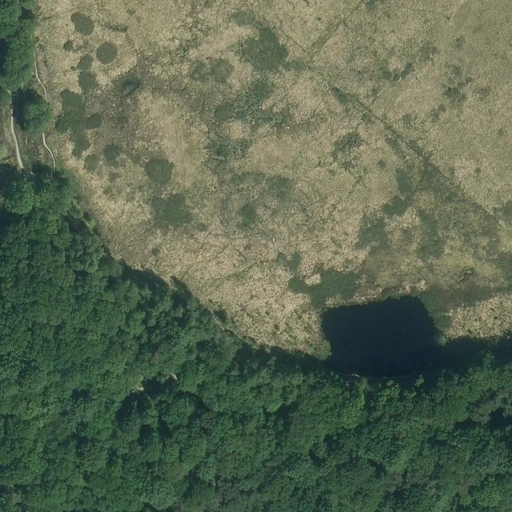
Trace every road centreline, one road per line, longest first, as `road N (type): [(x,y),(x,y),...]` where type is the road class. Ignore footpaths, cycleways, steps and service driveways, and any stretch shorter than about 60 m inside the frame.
road 1 (track): [(18,487),(86,447),(288,402)]
road 2 (track): [(288,402),(402,386),(511,352)]
road 3 (track): [(0,402),(28,399),(48,386),(118,394)]
